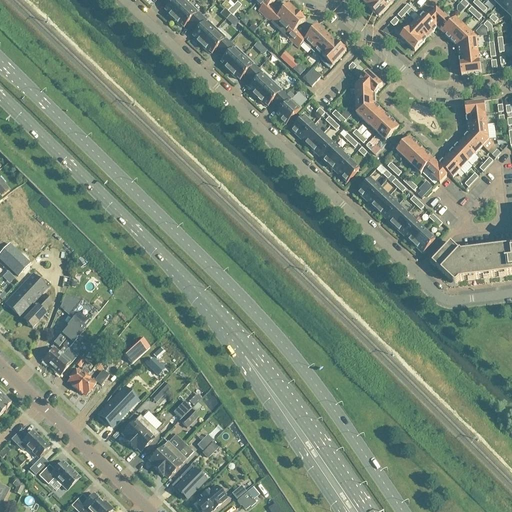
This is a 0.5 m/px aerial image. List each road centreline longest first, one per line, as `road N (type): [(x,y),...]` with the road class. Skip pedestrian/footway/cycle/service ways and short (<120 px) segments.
road 1 (primary): [(400,511),(320,391),(260,319),(0,58)]
road 2 (primary): [(0,95),(215,310),(365,511)]
road 3 (residential): [(511,292),(442,301),(125,0)]
road 4 (residential): [(332,4),(427,90),(511,85)]
road 5 (tertiary): [(150,511),(40,404)]
